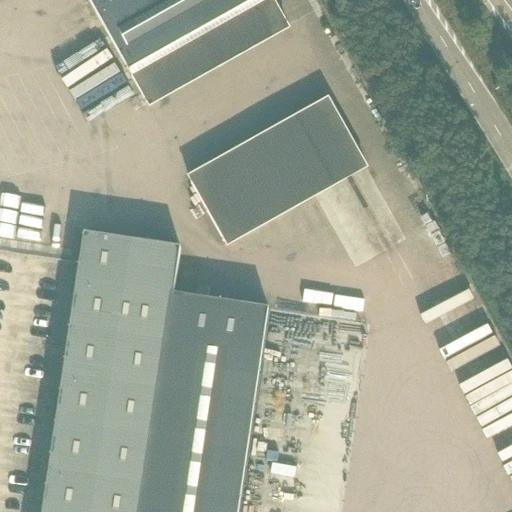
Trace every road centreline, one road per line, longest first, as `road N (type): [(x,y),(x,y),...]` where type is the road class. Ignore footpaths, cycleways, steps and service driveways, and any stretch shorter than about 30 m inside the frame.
road 1 (unknown): [(414,353),(354,295),(187,231),(113,164)]
road 2 (unknown): [(315,77),(393,209),(414,353)]
road 3 (unknown): [(113,164),(198,143),(315,77)]
road 4 (tertiary): [(411,0),(511,155)]
road 5 (unknown): [(384,511),(414,353)]
